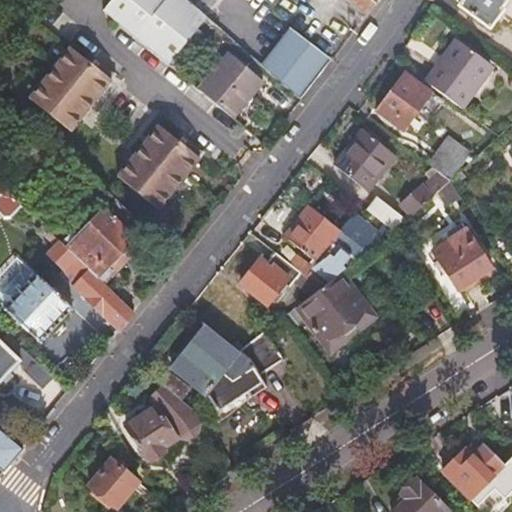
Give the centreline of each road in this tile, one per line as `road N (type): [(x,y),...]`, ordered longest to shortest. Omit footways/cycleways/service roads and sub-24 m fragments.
road 1 (unclassified): [(400,0),(3,505)]
road 2 (tertiary): [(511,336),(235,511)]
road 3 (unknown): [(80,6),(273,167)]
